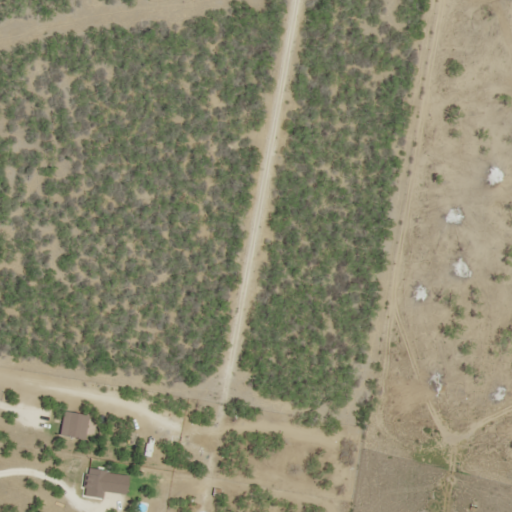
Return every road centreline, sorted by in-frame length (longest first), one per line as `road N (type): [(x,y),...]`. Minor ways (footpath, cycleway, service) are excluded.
road 1 (track): [(197,511),(293,0)]
road 2 (track): [(0,381),(138,405),(178,425),(215,425)]
